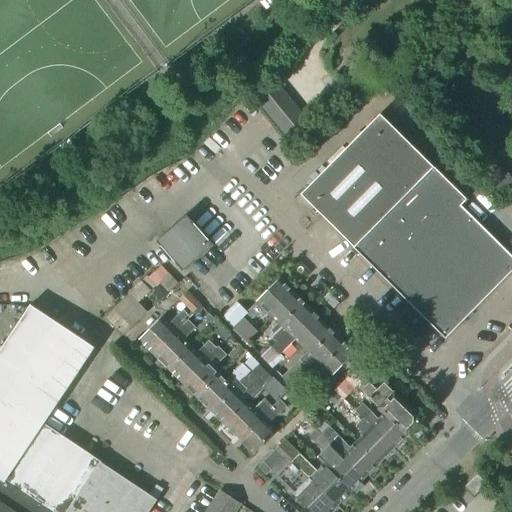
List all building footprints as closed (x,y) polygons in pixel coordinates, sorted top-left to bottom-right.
[(455,0),(437,0),(432,4),(440,14),(456,1),(455,0)] [(293,144),(312,128),(277,83),(257,99),(293,144)] [(511,271),(511,258),(460,208),(467,201),(381,115),(301,195),(355,248),(358,245),(361,249),(361,254),(367,260),(372,260),(376,263),(373,266),(446,338),(511,271)] [(481,181),(498,201),(511,188),(511,177),(501,165),(481,181)] [(183,273),(214,246),(187,216),(157,242),(183,273)] [(140,285),(103,320),(116,334),(126,334),(139,322),(147,314),(138,305),(161,283),(170,293),(178,285),(174,280),(162,267),(148,281),(147,280),(141,285),(140,285)] [(257,303),(247,314),(253,320),(256,317),(258,318),(259,319),(266,311),(275,319),(297,296),(280,280),(261,299),(258,302),(257,303)] [(181,301),(194,314),(201,306),(188,293),(181,301)] [(276,343),(261,357),(264,360),(290,334),(313,312),(297,296),(275,319),(279,323),(270,332),(273,334),(270,337),(276,343)] [(151,511),(158,501),(44,426),(95,349),(32,307),(0,354),(0,511),(151,511)] [(162,319),(140,341),(155,356),(187,322),(184,320),(188,316),(183,311),(169,326),(162,319)] [(290,334),(264,360),(272,369),(283,358),(280,355),(296,340),(304,348),(327,326),(313,312),(290,334)] [(217,322),(210,315),(204,321),(211,328),(217,322)] [(242,319),(232,329),(247,343),(257,333),(242,319)] [(187,322),(155,356),(164,365),(169,370),(191,348),(184,341),(196,329),(189,322),(188,321),(187,322)] [(308,352),(282,378),(292,387),(297,382),(306,373),(307,374),(319,362),(341,340),(327,326),(304,348),(307,351),(308,352)] [(319,362),(307,374),(312,379),(315,376),(318,378),(326,370),(333,377),(355,354),(341,340),(319,362)] [(191,348),(169,370),(182,383),(184,384),(217,349),(209,342),(197,354),(192,349),(191,348)] [(217,349),(184,384),(198,398),(220,376),(213,370),(227,356),(220,349),(218,347),(217,349)] [(220,376),(198,398),(212,412),(234,390),(251,373),(260,365),(252,357),(243,365),(242,364),(225,381),(221,377),(220,376)] [(349,378),(358,386),(363,391),(362,392),(385,414),(408,436),(417,425),(417,424),(417,417),(402,402),(384,384),(388,380),(380,373),(377,377),(364,364),(363,364),(349,378)] [(234,390),(212,412),(227,427),(249,404),(248,404),(266,387),(265,386),(266,384),(267,385),(274,379),(260,365),(251,373),(234,390)] [(349,378),(335,392),(341,397),(344,400),(358,386),(349,378)] [(274,379),(267,385),(277,395),(284,389),(274,379)] [(297,382),(292,387),(300,395),(305,390),(297,382)] [(335,392),(328,399),(333,405),(341,397),(335,392)] [(249,404),(227,427),(241,441),(263,418),(273,408),(272,407),(265,400),(254,410),(249,404)] [(263,418),(241,441),(255,455),(277,432),(269,425),(280,415),(286,408),(280,401),(272,407),(273,408),(263,418)] [(363,404),(355,412),(363,420),(372,428),(394,450),(405,438),(408,436),(385,414),(379,420),(363,404)] [(363,420),(356,427),(364,436),(357,442),(380,464),(394,450),(372,428),(363,420)] [(325,423),(317,431),(343,457),(365,479),(380,464),(357,442),(351,449),(325,423)] [(316,430),(308,437),(324,452),(317,459),(324,466),(351,493),(365,479),(343,457),(317,431),(316,430)] [(286,442),(278,449),(292,463),(337,508),(351,493),(324,466),(317,473),(286,442)] [(332,511),(337,508),(292,463),(278,449),(259,469),(266,476),(271,471),(312,511),(332,511)] [(477,475),(465,486),(474,495),(485,484),(477,475)] [(222,494),(209,511),(236,511),(240,506),(222,494)]
